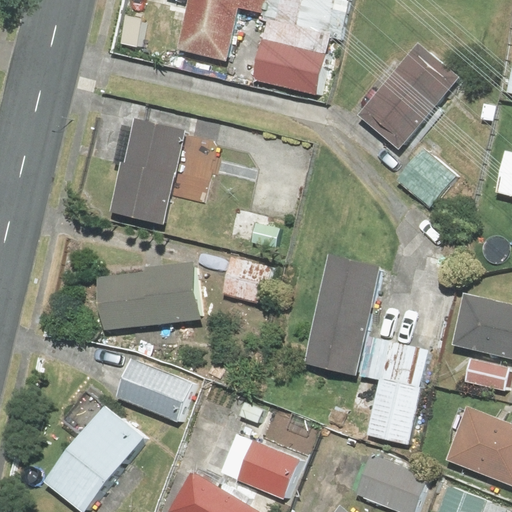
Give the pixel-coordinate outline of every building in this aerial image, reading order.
[(273,0),(197,0),(199,0),(187,51),(235,63),(248,10),(270,16),(273,0)] [(334,56),(272,42),(263,80),(326,95),(334,56)] [(430,44),(368,115),(408,150),(470,79),(430,44)] [(140,119),(118,214),(173,226),(195,132),(140,119)] [(433,150),(404,180),(434,209),(463,179),(433,150)] [(290,220),(240,211),(235,238),(284,248),(290,220)] [(340,256),(313,366),(367,379),(394,269),(340,256)] [(281,269),(240,258),(230,295),(271,306),(281,269)] [(157,273),(108,279),(114,332),(213,321),(206,263),(157,269),(157,273)] [(511,304),(475,295),(462,346),(511,358),(511,304)] [(380,338),(370,379),(387,383),(375,437),(413,446),(435,351),(380,338)] [(511,366),(479,359),(473,386),(511,394),(511,366)] [(203,383),(140,362),(127,401),(190,422),(203,383)] [(511,421),(478,408),(457,462),(511,484),(511,421)] [(118,409),(55,483),(89,511),(94,511),(155,440),(118,409)] [(310,466),(246,437),(230,471),(294,501),(310,466)] [(422,511),(437,476),(381,454),(364,496),(404,511),(422,511)] [(267,511),(205,473),(180,511),(267,511)] [(445,511),(511,511),(511,508),(457,485),(445,511)]
